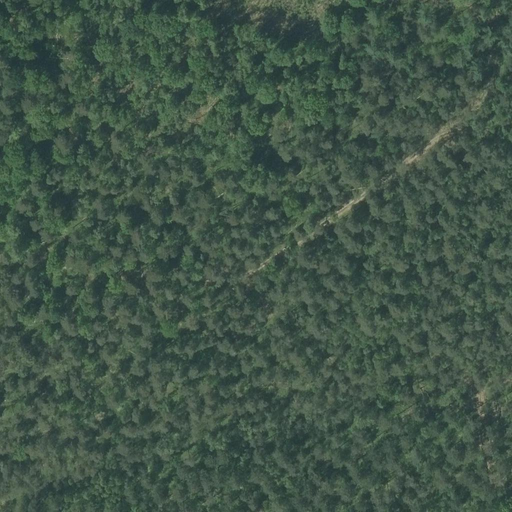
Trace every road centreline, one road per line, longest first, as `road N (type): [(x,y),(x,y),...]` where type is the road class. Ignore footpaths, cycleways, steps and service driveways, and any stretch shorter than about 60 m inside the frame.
road 1 (track): [(0,261),(242,279),(464,119),(495,69),(498,0)]
road 2 (track): [(473,386),(424,363),(372,379),(352,375),(242,279)]
road 3 (track): [(495,511),(473,386)]
